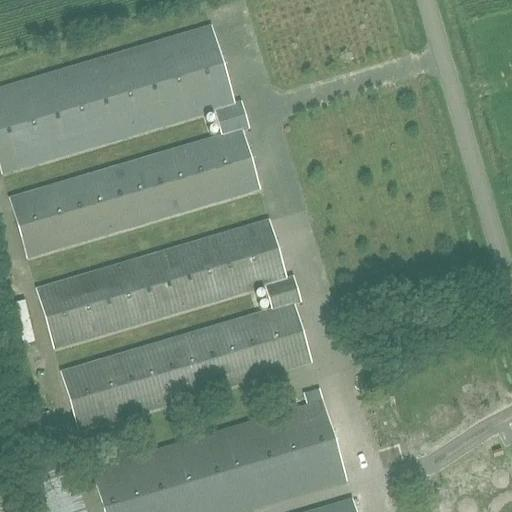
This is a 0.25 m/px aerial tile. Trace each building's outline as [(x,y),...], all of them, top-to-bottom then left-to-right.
[(209,28),(0,91),(0,174),(1,177),(213,114),(220,137),(8,200),(26,260),(258,191),(240,132),(247,130),(239,103),(237,97),(231,99),(213,40),(209,28)] [(267,221),(35,291),(53,350),(264,287),(270,310),(59,373),(77,433),(310,364),(292,305),(299,303),(291,278),(285,280),(267,221)] [(241,511),(345,481),(321,403),(91,471),(103,511),(241,511)] [(55,471),(33,477),(38,493),(60,487),(55,471)] [(354,511),(351,501),(312,511),(354,511)]
